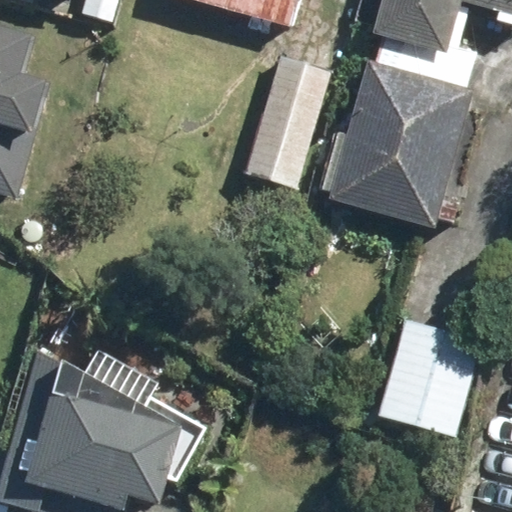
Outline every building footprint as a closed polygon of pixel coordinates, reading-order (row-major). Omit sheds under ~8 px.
[(201,0),(296,26),(303,0),(201,0)] [(511,0),(388,0),(378,36),(385,38),(379,61),(374,60),(353,134),(336,130),(318,196),(439,229),(478,88),(471,86),(481,52),(463,47),(475,4),(511,13),(511,0)] [(2,104),(19,49),(0,43),(0,178),(11,182),(32,114),(2,104)] [(335,75),(281,60),(248,176),(302,191),(335,75)] [(486,342),(408,320),(381,417),(459,438),(486,342)] [(68,363),(38,355),(0,485),(0,504),(26,511),(129,511),(133,499),(164,509),(186,432),(58,395),(68,363)]
